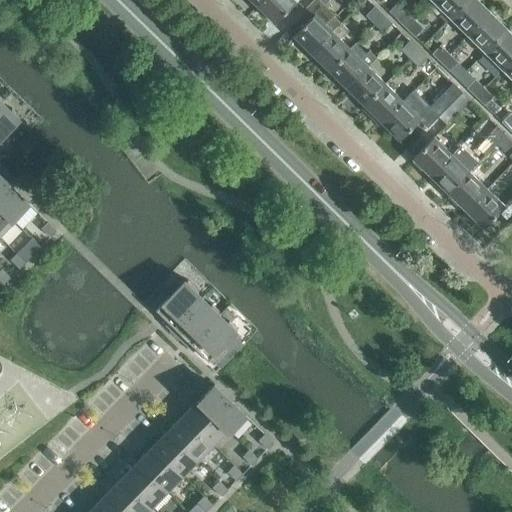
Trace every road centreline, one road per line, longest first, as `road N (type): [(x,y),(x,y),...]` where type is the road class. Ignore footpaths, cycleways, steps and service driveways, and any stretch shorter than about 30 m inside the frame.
road 1 (tertiary): [(511,385),(117,0)]
road 2 (residential): [(502,297),(197,0)]
